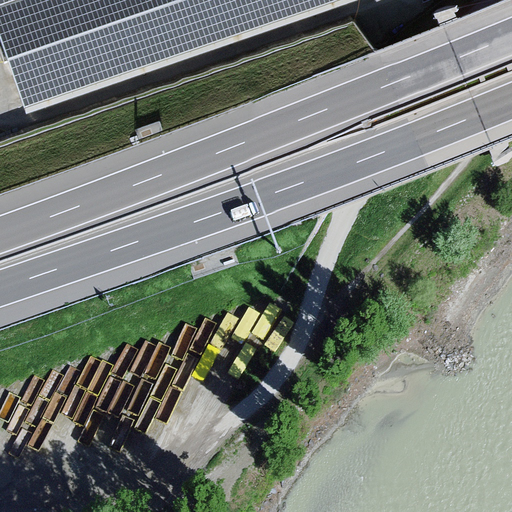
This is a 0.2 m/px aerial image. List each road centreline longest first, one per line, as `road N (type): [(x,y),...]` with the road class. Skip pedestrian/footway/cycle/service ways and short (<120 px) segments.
road 1 (motorway): [(511,34),(0,233)]
road 2 (motorway): [(0,289),(511,101)]
